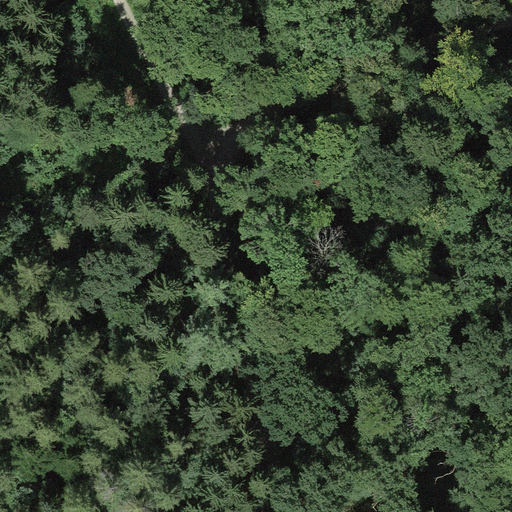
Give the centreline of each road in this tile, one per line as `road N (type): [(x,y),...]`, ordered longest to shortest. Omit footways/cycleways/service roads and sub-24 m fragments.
road 1 (track): [(276,511),(241,417),(206,230),(111,0)]
road 2 (track): [(206,230),(223,160),(269,105),(448,32),(511,15)]
